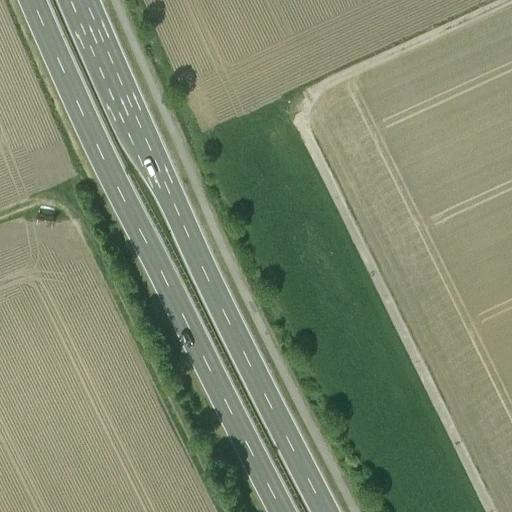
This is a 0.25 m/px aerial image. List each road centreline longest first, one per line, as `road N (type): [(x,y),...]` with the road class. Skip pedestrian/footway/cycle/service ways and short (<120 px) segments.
road 1 (track): [(482,0),(276,93),(482,511)]
road 2 (primary): [(38,0),(169,301),(282,511)]
road 3 (primary): [(325,511),(151,161),(86,0)]
road 4 (track): [(0,213),(26,202),(57,203),(78,221),(227,511)]
